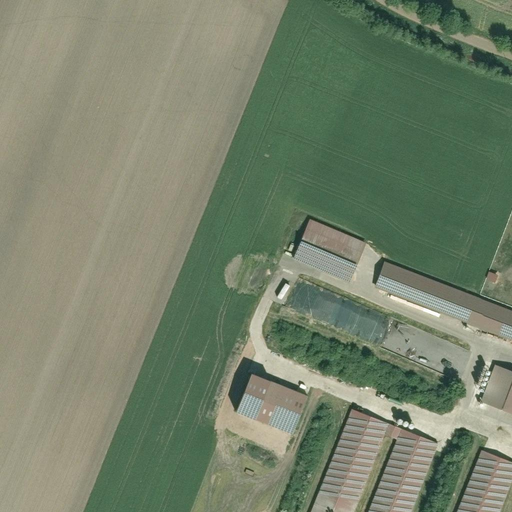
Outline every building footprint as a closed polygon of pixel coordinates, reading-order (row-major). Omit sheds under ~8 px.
[(368,242),(314,217),(296,256),(351,281),(368,242)] [(511,307),(387,260),(377,287),(511,337),(511,307)] [(511,410),(511,369),(498,364),(484,400),(511,410)] [(259,372),(243,409),(298,432),(313,396),(259,372)] [(358,511),(396,423),(356,407),(311,511),(358,511)] [(414,511),(444,443),(404,426),(367,511),(414,511)] [(505,511),(511,497),(511,459),(486,449),(458,511),(505,511)]
